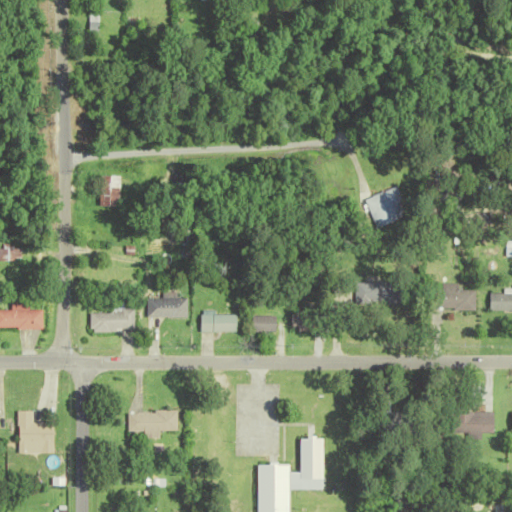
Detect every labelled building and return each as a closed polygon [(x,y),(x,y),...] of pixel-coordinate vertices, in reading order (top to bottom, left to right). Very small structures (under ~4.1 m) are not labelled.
[(98,18),(89,18),(88,33),(98,33),(98,18)] [(120,209),(120,177),(100,177),(100,209),(120,209)] [(406,218),(394,189),(366,201),(378,230),(406,218)] [(406,306),(406,284),(357,284),(357,306),(406,306)] [(478,312),(478,287),(443,287),(443,312),(478,312)] [(190,320),(190,298),(149,298),(149,320),(190,320)] [(32,306),(14,306),(14,311),(0,311),(0,330),(45,331),(45,311),(32,311),(32,306)] [(138,313),(94,313),(94,333),(138,333),(138,313)] [(294,333),(319,333),(319,313),(294,313),(294,333)] [(203,314),(203,334),(239,334),(239,314),(203,314)] [(254,318),(254,334),(278,334),(278,318),(254,318)] [(380,401),(380,416),(404,416),(404,401),(380,401)] [(55,455),(55,425),(33,425),(33,413),(19,413),(19,455),(55,455)] [(161,433),(179,432),(178,413),(129,413),(129,436),(145,436),(145,439),(161,439),(161,433)] [(484,435),(495,435),(495,414),(454,414),(454,441),(484,441),(484,435)] [(254,464),(254,511),(287,511),(287,488),(320,487),(319,439),(297,439),(298,472),(285,472),(285,464),(254,464)]
